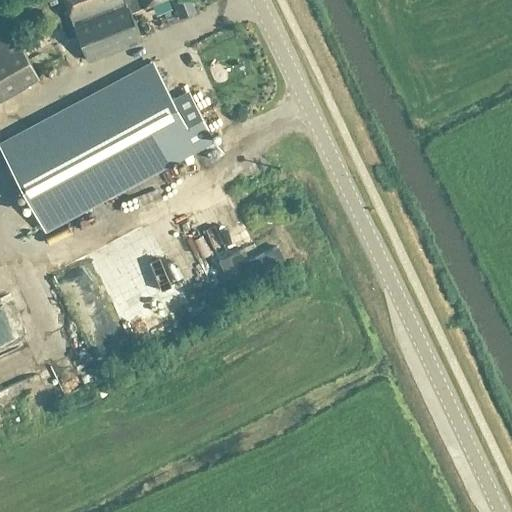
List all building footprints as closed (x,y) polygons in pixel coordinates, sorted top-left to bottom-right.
[(62,0),(72,25),(129,2),(132,9),(143,5),(144,7),(160,0),(62,0)] [(86,62),(140,41),(126,6),(72,27),(86,62)] [(0,38),(0,99),(37,78),(12,32),(0,38)] [(187,93),(171,101),(151,64),(0,144),(0,147),(44,230),(212,140),(187,93)] [(63,89),(69,99),(83,91),(77,81),(63,89)] [(262,244),(239,192),(218,202),(237,243),(234,244),(238,255),(262,244)] [(296,196),(286,200),(302,231),(311,226),(296,196)] [(0,386),(49,366),(40,344),(30,348),(7,296),(0,299),(0,386)] [(91,314),(93,324),(115,321),(113,311),(91,314)]
